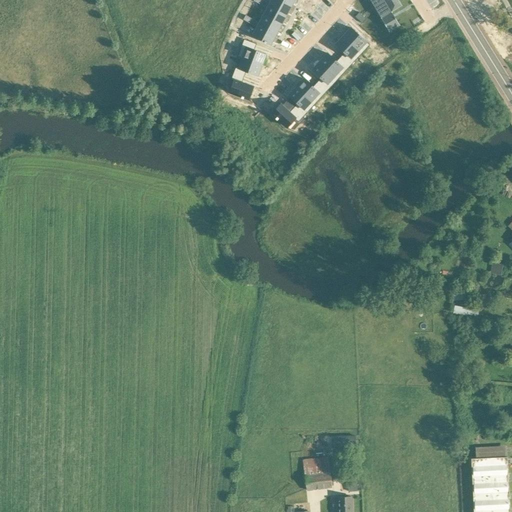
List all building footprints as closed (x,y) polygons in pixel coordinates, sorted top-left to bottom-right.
[(280,0),(271,0),(269,6),(285,15),(291,6),(280,0)] [(370,0),(388,30),(389,31),(400,25),(391,11),(402,5),(398,0),(370,0)] [(269,6),(263,15),(280,24),(285,15),(269,6)] [(366,19),(359,12),(355,16),(362,23),(366,19)] [(263,15),(258,25),(275,34),(280,24),(263,15)] [(258,25),(253,35),(270,44),(275,34),(258,25)] [(351,28),(343,36),(358,50),(365,42),(369,45),(374,40),(364,31),(360,36),(351,28)] [(343,36),(335,44),(344,52),(340,57),(350,66),(354,61),(351,57),(358,50),(343,36)] [(244,39),(241,46),(246,47),(242,57),(261,65),(265,54),(254,50),(256,44),(244,39)] [(327,53),(320,61),(334,75),(342,67),(345,71),(350,66),(340,57),(336,61),(327,53)] [(236,66),(233,73),(244,77),(246,71),(257,75),(261,65),(242,57),(238,67),(236,66)] [(320,61),(312,70),(321,78),(317,82),(326,91),(331,86),(327,83),(334,75),(320,61)] [(234,80),(229,91),(248,99),(253,86),(241,82),(244,77),(233,73),(231,79),(234,80)] [(304,78),(296,87),(311,101),(318,93),(322,96),(326,91),(317,82),(313,87),(304,78)] [(296,87),(288,95),(297,103),(293,108),(303,117),(307,112),(304,108),(311,101),(296,87)] [(280,104),(272,113),(287,127),(295,118),(298,122),(303,117),(293,108),(289,112),(280,104)] [(501,274),(503,263),(492,261),(490,272),(501,274)] [(454,290),(453,299),(462,300),(463,290),(454,290)] [(453,313),(477,318),(478,310),(454,305),(453,313)] [(333,451),(357,450),(356,436),(332,436),(333,451)] [(509,511),(507,457),(506,446),(475,447),(476,458),(471,458),(473,511),(509,511)] [(328,456),(302,459),(306,490),(332,487),(328,456)] [(338,503),(333,503),(333,511),(352,511),(352,497),(338,498),(338,503)]
